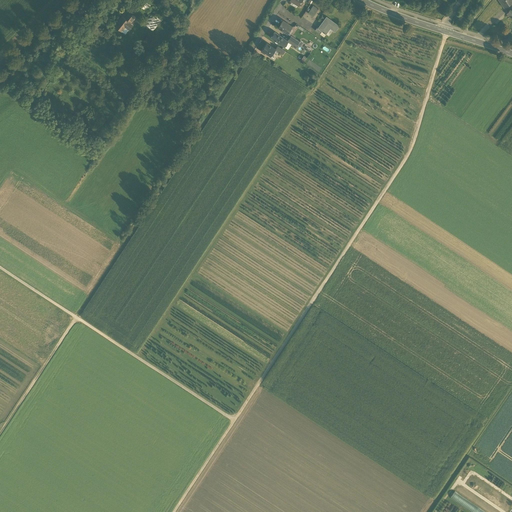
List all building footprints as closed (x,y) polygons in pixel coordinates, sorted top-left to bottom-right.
[(142,0),(138,5),(141,8),(146,2),(144,0),(142,0)] [(511,0),(498,0),(504,9),(511,3),(511,0)] [(308,14),(313,17),(318,10),(313,6),(308,14)] [(121,31),(125,34),(128,29),(129,30),(133,25),(130,23),(135,16),(131,12),(126,19),(122,17),(120,19),(115,26),(121,31)] [(144,24),(149,28),(152,25),(150,24),(155,18),(151,15),(144,24)] [(322,32),(327,36),(327,35),(326,34),(331,28),(333,30),(333,31),(336,32),(340,27),(336,24),(335,24),(326,18),(323,23),(319,29),(323,32),(322,32)] [(278,27),(287,34),(292,28),(283,21),(278,27)] [(288,41),(287,41),(274,32),(271,38),(284,47),(287,42),(288,41)] [(265,53),(270,56),(270,57),(273,60),(277,55),(273,53),(275,49),(267,43),(261,51),(264,54),(265,53)] [(279,52),(282,55),(285,51),(277,46),(275,49),(279,52)] [(486,511),(453,491),(449,498),(471,511),(486,511)]
